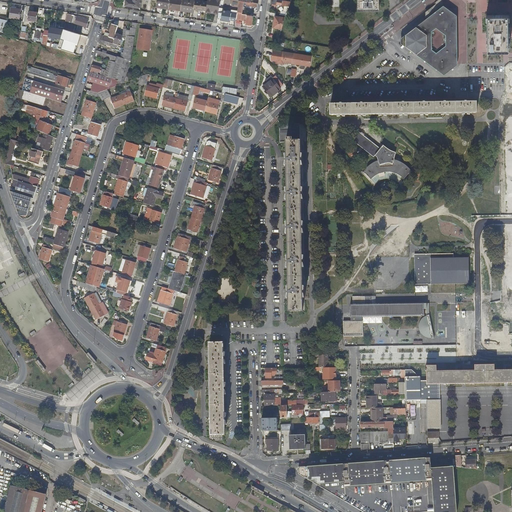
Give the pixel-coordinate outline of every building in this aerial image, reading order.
[(169,0),(169,8),(181,10),(182,0),(169,0)] [(195,1),(190,0),(182,0),(181,10),(193,12),(194,9),(195,1)] [(194,9),(206,11),(207,2),(195,0),(195,1),(194,9)] [(220,0),(207,0),(207,2),(206,11),(218,13),(220,6),(220,5),(220,0)] [(281,10),(281,13),(286,14),(287,14),(291,1),(290,1),(283,0),(271,0),(271,3),(277,4),(285,5),(284,10),(281,10)] [(223,6),(220,5),(220,6),(218,13),(218,18),(221,18),(221,20),(227,21),(227,20),(236,21),(236,19),(237,14),(222,11),(223,6)] [(457,15),(443,5),(401,39),(401,43),(444,75),(457,65),(457,15)] [(21,10),(11,8),(9,18),(19,20),(21,10)] [(28,20),(37,22),(38,13),(29,11),(28,20)] [(88,24),(89,20),(68,13),(66,21),(86,28),(87,27),(88,28),(89,24),(88,24)] [(251,25),(253,16),(242,14),(237,13),(237,14),(236,19),(242,20),(242,19),(247,20),(246,24),(251,25)] [(273,27),(282,28),(282,27),(286,14),(281,13),(276,13),(273,27)] [(488,27),(487,27),(487,34),(488,51),(508,51),(508,16),(488,16),(487,16),(488,16),(488,20),(487,20),(487,21),(488,21),(488,24),(487,24),(488,24),(488,27)] [(8,21),(0,19),(0,33),(5,35),(8,21)] [(130,36),(135,37),(137,23),(132,22),(131,30),(127,29),(127,28),(126,28),(126,26),(124,26),(123,35),(130,36)] [(110,37),(102,35),(100,40),(117,45),(121,46),(123,36),(119,35),(119,33),(116,32),(118,26),(112,24),(111,30),(112,32),(110,37)] [(59,30),(50,28),(48,36),(48,37),(58,39),(59,30)] [(153,31),(140,29),(138,49),(150,50),(153,31)] [(74,54),(80,35),(64,30),(59,45),(58,49),(74,54)] [(42,33),(35,32),(33,42),(39,43),(47,46),(48,37),(48,36),(44,35),(43,40),(41,40),(42,33)] [(116,48),(117,45),(100,40),(100,42),(105,43),(104,44),(116,48)] [(134,43),(129,42),(127,41),(125,47),(133,50),(134,43)] [(131,61),(133,50),(125,47),(124,53),(122,52),(121,58),(131,61)] [(102,68),(92,65),(90,72),(100,75),(100,74),(125,82),(128,81),(130,71),(128,71),(131,61),(110,54),(97,50),(95,55),(110,60),(106,70),(102,69),(102,68)] [(272,60),(293,63),(294,53),(273,51),(272,60)] [(311,56),(294,53),(293,63),(301,64),(301,68),(304,68),(305,65),(310,65),(311,56)] [(66,87),(68,78),(32,67),(28,66),(26,72),(52,80),(52,79),(57,81),(56,84),(65,87),(66,87)] [(98,92),(125,82),(100,75),(90,72),(85,89),(98,92)] [(154,77),(154,76),(147,74),(144,75),(143,84),(147,84),(148,75),(154,77)] [(271,97),(281,89),(280,88),(283,85),(276,76),(263,87),(271,97)] [(30,83),(31,80),(25,78),(22,90),(31,93),(33,83),(30,83)] [(171,88),(173,81),(165,79),(163,87),(163,88),(167,89),(167,87),(171,88)] [(61,102),(65,91),(31,80),(30,83),(33,83),(31,93),(61,102)] [(159,89),(147,86),(145,95),(157,98),(159,89)] [(198,90),(209,93),(210,90),(206,89),(195,86),(193,94),(197,94),(198,90)] [(222,86),(221,92),(237,94),(238,88),(222,86)] [(112,96),(108,90),(98,93),(103,101),(112,96)] [(46,98),(24,91),(22,99),(43,106),(46,98)] [(134,101),(131,91),(122,95),(121,95),(124,104),(134,101)] [(176,98),(175,98),(173,98),(174,94),(167,93),(165,93),(165,95),(164,95),(162,105),(173,108),(176,98)] [(178,99),(179,94),(179,93),(178,93),(176,98),(173,108),(186,111),(188,101),(178,99)] [(237,103),(239,97),(228,94),(226,100),(237,103)] [(114,108),(124,104),(121,95),(111,99),(114,108)] [(207,101),(196,98),(193,107),(205,111),(207,101)] [(87,100),(82,115),(91,118),(96,103),(87,100)] [(219,104),(207,101),(205,111),(217,114),(219,104)] [(334,117),(482,115),(482,103),(334,104),(334,117)] [(45,117),(47,111),(36,108),(35,111),(39,112),(38,114),(41,115),(40,116),(45,117)] [(300,124),(300,121),(280,122),(280,125),(279,125),(279,130),(280,130),(280,142),(287,142),(289,312),(303,311),(301,142),(307,142),(307,124),(300,124)] [(50,130),(52,126),(40,122),(37,130),(44,133),(48,135),(50,130)] [(82,131),(81,135),(87,137),(96,140),(101,125),(92,122),(88,133),(82,131)] [(380,149),(358,131),(351,140),(373,157),(374,156),(376,157),(378,161),(376,161),(375,161),(374,162),(372,163),(371,164),(370,165),(368,166),(367,167),(366,168),(364,170),(362,172),(366,174),(370,179),(371,179),(373,177),(374,176),(376,175),(379,174),(381,173),(383,172),(386,172),(387,172),(389,172),(391,172),(393,173),(395,173),(397,174),(398,175),(400,176),(402,178),(403,178),(403,179),(408,173),(411,171),(409,169),(407,167),(406,166),(404,164),(402,163),(400,162),(398,161),(396,160),(395,160),(394,160),(395,153),(394,152),(393,152),(389,150),(388,149),(386,148),(385,147),(383,146),(382,145),(380,149)] [(49,151),(53,137),(48,135),(44,133),(40,148),(49,151)] [(172,147),(175,136),(170,135),(167,145),(172,147)] [(172,147),(167,145),(166,145),(165,150),(179,155),(184,139),(175,136),(172,147)] [(18,145),(19,142),(11,139),(5,163),(11,165),(14,166),(15,162),(11,161),(15,144),(18,145)] [(76,140),(72,152),(82,155),(85,143),(76,140)] [(207,159),(210,160),(212,160),(217,143),(210,141),(209,141),(208,141),(207,142),(202,157),(207,159)] [(127,142),(122,157),(132,160),(134,160),(144,164),(145,160),(135,157),(139,146),(127,142)] [(43,152),(32,148),(28,161),(39,165),(43,152)] [(78,166),(82,155),(72,152),(70,160),(68,159),(67,164),(73,166),(73,165),(78,166)] [(159,152),(155,167),(167,171),(171,156),(159,152)] [(133,163),(134,160),(132,160),(122,157),(116,155),(114,158),(124,161),(119,175),(129,178),(133,163)] [(213,181),(216,182),(218,183),(222,168),(213,165),(208,180),(213,181)] [(151,178),(149,185),(159,188),(163,173),(151,169),(149,178),(151,178)] [(30,178),(29,184),(32,185),(33,185),(38,186),(40,179),(41,176),(36,174),(36,177),(35,177),(34,179),(30,178)] [(14,175),(14,179),(18,180),(19,181),(25,183),(26,178),(14,175)] [(85,178),(76,175),(72,188),(81,191),(85,178)] [(128,180),(129,178),(119,175),(115,191),(119,192),(123,193),(124,193),(128,180)] [(206,186),(207,183),(205,182),(196,179),(191,194),(203,198),(207,186),(206,186)] [(132,182),(128,180),(124,193),(128,195),(132,182)] [(30,197),(33,185),(32,185),(29,184),(25,183),(19,181),(14,192),(30,197)] [(66,208),(72,191),(60,187),(57,195),(55,195),(52,204),(54,205),(66,208)] [(148,188),(144,203),(153,206),(156,197),(162,199),(164,193),(148,188)] [(109,208),(113,197),(111,197),(112,193),(104,190),(100,205),(109,208)] [(201,220),(205,208),(200,207),(201,203),(193,201),(192,205),(195,205),(192,217),(201,220)] [(61,226),(66,208),(54,205),(51,217),(52,217),(50,223),(51,223),(55,224),(61,226)] [(161,212),(152,209),(149,220),(158,223),(161,212)] [(196,235),(201,220),(192,217),(187,232),(196,235)] [(102,234),(114,238),(115,238),(115,237),(119,239),(120,235),(93,226),(89,241),(98,244),(99,243),(100,243),(101,241),(100,240),(102,234)] [(44,237),(43,240),(54,244),(63,247),(68,232),(59,229),(55,240),(44,237)] [(186,252),(191,237),(179,233),(174,248),(186,252)] [(141,245),(138,256),(136,259),(146,262),(150,248),(141,246),(141,245)] [(105,257),(107,250),(102,249),(94,246),(93,250),(96,250),(93,262),(97,264),(97,265),(100,266),(100,265),(105,266),(107,262),(105,262),(104,261),(105,257)] [(42,247),(39,259),(48,261),(52,250),(42,247)] [(414,253),(415,284),(467,283),(467,258),(453,258),(452,252),(414,253)] [(188,262),(185,261),(184,261),(185,258),(180,256),(175,271),(184,274),(188,262)] [(377,257),(377,288),(400,289),(401,278),(405,278),(406,269),(389,268),(389,264),(387,264),(387,260),(385,260),(385,257),(377,257)] [(123,271),(122,274),(131,277),(136,263),(124,259),(120,270),(123,271)] [(103,270),(89,266),(84,283),(98,287),(103,270)] [(180,289),(184,274),(175,271),(170,286),(180,289)] [(113,288),(112,291),(124,295),(125,296),(130,280),(118,277),(116,282),(119,283),(117,290),(113,288)] [(94,291),(95,286),(84,283),(77,281),(76,285),(88,288),(88,290),(94,291)] [(170,306),(174,291),(162,287),(158,302),(170,306)] [(84,298),(90,308),(99,304),(101,303),(96,293),(94,295),(93,293),(84,298)] [(130,302),(132,297),(125,296),(124,295),(123,299),(122,299),(119,308),(129,311),(131,302),(130,302)] [(424,315),(424,310),(424,303),(362,304),(362,296),(353,296),(353,304),(350,304),(350,311),(350,317),(353,317),(353,321),(343,321),(343,331),(363,331),(363,317),(381,316),(386,316),(404,316),(424,315)] [(103,312),(99,304),(90,308),(96,320),(105,315),(104,315),(107,313),(106,310),(103,312)] [(169,309),(168,312),(164,324),(168,325),(168,327),(171,328),(171,326),(172,326),(174,326),(178,312),(177,311),(169,309)] [(114,325),(116,325),(113,335),(123,338),(127,324),(115,321),(114,325)] [(164,332),(166,327),(151,323),(147,338),(156,341),(156,340),(159,341),(160,338),(157,337),(159,330),(164,332)] [(225,434),(223,342),(209,342),(211,386),(212,434),(225,434)] [(162,363),(167,348),(167,347),(165,347),(161,346),(158,345),(153,360),(162,363)] [(328,367),(328,358),(328,354),(319,354),(319,367),(321,367),(328,367)] [(511,370),(494,370),(494,364),(474,365),(475,371),(436,371),(436,365),(426,365),(426,368),(425,368),(425,370),(426,370),(426,380),(420,380),(420,376),(405,377),(405,378),(405,380),(405,382),(405,394),(405,400),(420,400),(427,399),(437,399),(436,383),(485,383),(489,383),(511,382),(511,370)] [(336,378),(336,367),(323,367),(324,378),(336,378)] [(276,373),(276,368),(266,368),(266,377),(271,377),(271,375),(274,374),(274,373),(276,373)] [(340,380),(329,380),(329,392),(337,392),(340,391),(340,380)] [(398,394),(405,394),(405,382),(399,382),(400,390),(387,390),(387,395),(391,395),(393,394),(392,394),(398,394)] [(383,394),(383,395),(387,395),(387,390),(386,384),(371,384),(371,390),(375,390),(375,394),(383,394)] [(337,401),(337,392),(329,392),(327,392),(322,392),(322,401),(337,401)] [(264,399),(264,401),(264,405),(274,405),(274,394),(264,394),(264,399)] [(379,396),(367,396),(367,408),(370,408),(382,407),(382,404),(380,404),(379,396)] [(437,399),(427,399),(427,428),(441,428),(441,399),(437,399)] [(274,413),(274,418),(280,417),(284,417),(287,417),(287,412),(286,405),(281,405),(281,413),(274,413)] [(292,405),(292,412),(292,413),(290,413),(290,417),(291,417),(300,417),(300,415),(303,414),(303,405),(292,405)] [(383,421),(382,407),(370,408),(370,421),(376,421),(383,421)] [(393,417),(397,417),(397,413),(406,413),(405,408),(393,408),(393,417)] [(347,428),(346,418),(336,418),(336,428),(347,428)] [(406,428),(393,428),(393,431),(393,441),(400,441),(400,439),(406,439),(406,428)] [(393,441),(393,431),(384,431),(361,432),(362,449),(370,449),(370,443),(389,443),(389,442),(394,442),(393,441)] [(292,449),(306,448),(305,434),(291,435),(292,449)] [(278,449),(278,439),(267,439),(267,450),(278,449)] [(335,439),(320,439),(320,449),(335,448),(335,439)] [(456,511),(454,469),(431,470),(430,457),(343,463),(298,467),(298,474),(363,511),(427,511),(434,511),(433,511),(456,511)] [(465,461),(465,467),(476,469),(475,460),(465,460),(465,461)] [(41,511),(47,491),(35,488),(34,492),(24,489),(11,486),(4,511),(41,511)]
